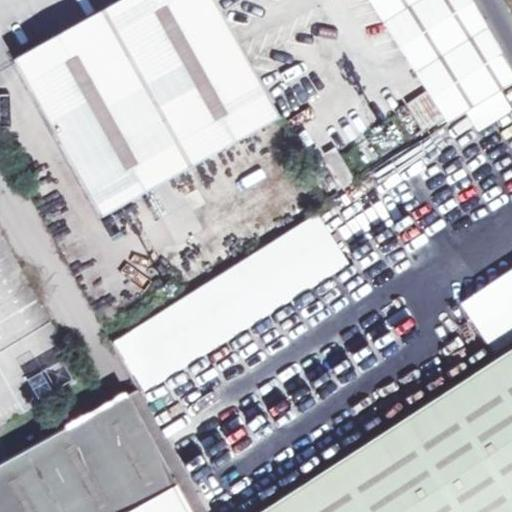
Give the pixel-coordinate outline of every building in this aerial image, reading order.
[(211,0),(120,0),(13,61),(101,216),(276,115),(211,0)] [(511,72),(470,0),(368,0),(446,122),(511,82),(511,72)] [(405,105),(421,136),(443,125),(428,94),(405,105)] [(315,214),(114,340),(145,392),(347,263),(315,214)] [(8,235),(54,314),(82,298),(34,215),(22,222),(25,226),(8,235)] [(511,270),(461,304),(494,354),(511,341),(511,270)] [(511,511),(511,350),(263,511),(511,511)] [(32,387),(43,403),(56,395),(44,378),(32,387)] [(137,391),(0,467),(0,511),(34,511),(163,440),(137,391)] [(203,511),(163,440),(34,511),(203,511)]
